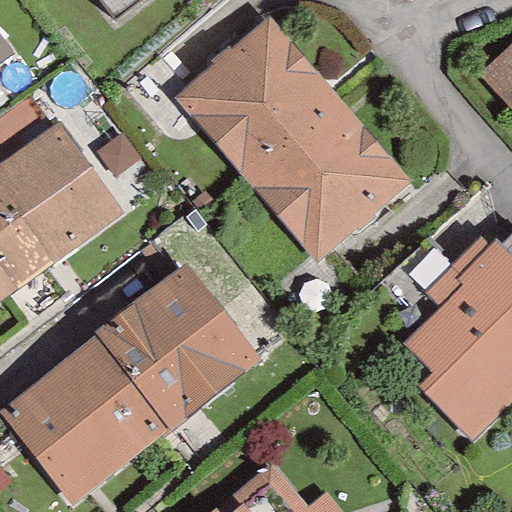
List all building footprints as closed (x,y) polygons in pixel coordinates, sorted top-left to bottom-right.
[(97,0),(112,20),(140,0),(97,0)] [(327,241),(398,180),(266,29),(186,99),(316,251),(327,241)] [(511,98),(511,52),(489,74),(511,98)] [(149,118),(185,87),(160,56),(123,86),(149,118)] [(0,168),(2,171),(56,133),(27,92),(0,111),(0,168)] [(0,289),(110,210),(56,133),(2,171),(0,172),(0,289)] [(244,356),(284,325),(194,212),(153,243),(244,356)] [(308,326),(361,281),(327,241),(316,251),(274,286),(308,326)] [(447,314),(500,262),(493,255),(482,244),(429,294),(447,314)] [(511,274),(500,262),(447,314),(413,348),(440,375),(430,384),(469,423),(511,381),(511,274)] [(99,469),(244,356),(182,279),(9,415),(57,476),(87,453),(99,469)] [(0,487),(9,481),(0,469),(0,487)] [(289,511),(268,487),(238,511),(289,511)]
